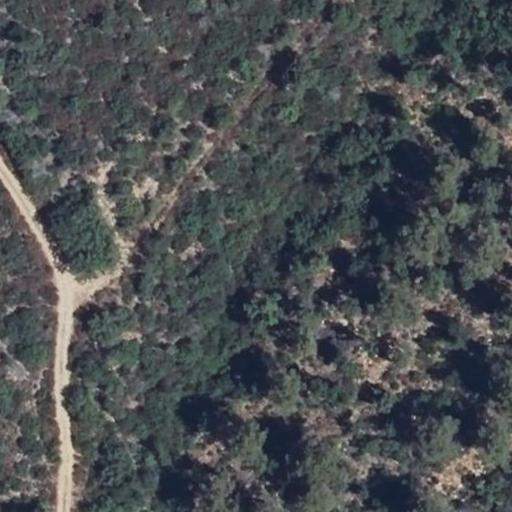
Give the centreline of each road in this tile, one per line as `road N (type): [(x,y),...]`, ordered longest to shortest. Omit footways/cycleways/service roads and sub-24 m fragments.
road 1 (track): [(60,511),(68,313),(344,0)]
road 2 (track): [(68,313),(47,253),(0,176)]
